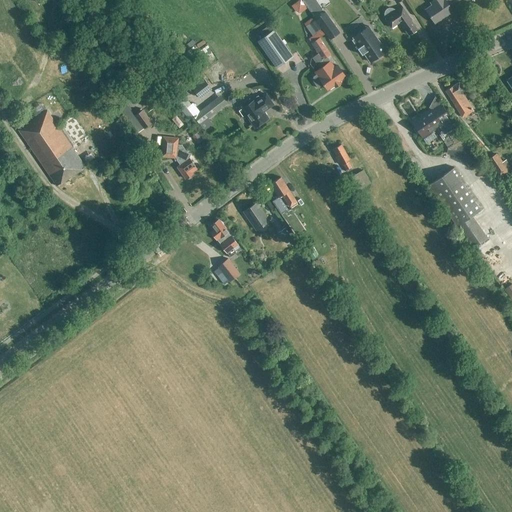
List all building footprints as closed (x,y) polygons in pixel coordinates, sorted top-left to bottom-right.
[(458,0),(432,0),(428,3),(430,6),(425,9),(434,24),(453,11),(449,5),(456,0),(457,1),(458,0)] [(384,16),(385,18),(385,19),(391,28),(399,22),(409,35),(417,29),(408,16),(401,7),(396,11),(394,9),(391,8),(389,8),(386,9),(384,11),(384,13),(384,16)] [(323,10),(315,16),(330,38),(339,32),(323,10)] [(39,23),(34,25),(39,37),(44,35),(39,23)] [(258,32),(262,38),(256,42),(275,69),(292,57),(269,24),(258,32)] [(364,53),(370,62),(386,51),(369,26),(353,37),(353,39),(351,40),(362,55),(364,53)] [(330,62),(327,57),(331,54),(320,38),(311,43),(322,59),(319,61),(318,66),(320,69),(315,72),(316,74),(313,76),(312,78),(312,81),(314,83),(317,88),(324,84),(327,90),(345,77),(337,65),(334,67),(330,62)] [(205,47),(213,58),(220,52),(213,42),(205,47)] [(71,56),(50,70),(54,77),(76,62),(71,56)] [(147,71),(142,74),(148,83),(152,80),(147,71)] [(210,90),(201,78),(197,72),(185,81),(199,99),(210,90)] [(462,117),(473,110),(462,92),(464,91),(459,82),(453,86),(445,90),(462,117)] [(255,100),(251,102),(249,98),(236,107),(242,116),(246,114),(255,127),(268,118),(263,111),(273,104),(266,94),(256,101),(255,100)] [(187,107),(193,116),(200,125),(226,104),(220,96),(200,111),(193,103),(187,107)] [(428,108),(429,109),(419,116),(420,116),(412,122),(422,137),(437,127),(442,134),(439,136),(447,149),(446,154),(447,154),(451,155),(455,156),(459,158),(462,160),(466,163),(469,165),(471,169),(479,162),(441,103),(439,105),(434,97),(428,108)] [(134,117),(143,130),(152,123),(147,117),(150,115),(145,108),(134,117)] [(57,186),(85,167),(47,111),(18,130),(57,186)] [(203,139),(198,132),(192,136),(197,143),(203,139)] [(161,137),(161,143),(159,158),(176,159),(180,165),(177,167),(186,179),(187,178),(189,179),(191,177),(191,175),(192,174),(191,172),(197,168),(189,158),(190,154),(185,152),(181,145),(177,145),(177,138),(161,137)] [(347,172),(352,169),(351,167),(348,160),(350,159),(341,144),(333,149),(338,158),(337,159),(340,165),(342,163),(347,172)] [(511,170),(505,160),(502,162),(496,154),(488,160),(502,181),(511,174),(511,170)] [(486,238),(471,216),(483,208),(454,167),(429,185),(472,248),(486,238)] [(355,174),(345,180),(347,182),(351,190),(353,194),(370,184),(368,180),(363,170),(355,174)] [(290,207),(297,202),(281,177),(270,184),(278,198),(282,195),(290,207)] [(256,202),(255,203),(242,212),(255,231),(269,221),(256,202)] [(291,207),(287,210),(281,213),(294,233),(304,226),(291,207)] [(218,219),(211,225),(210,226),(213,230),(211,232),(226,253),(227,252),(230,257),(236,252),(232,248),(237,244),(231,236),(228,232),(218,219)] [(287,244),(292,240),(284,229),(279,233),(287,244)] [(331,248),(325,238),(317,242),(323,253),(331,248)] [(312,259),(318,256),(312,246),(306,249),(312,259)] [(229,282),(231,280),(239,274),(228,259),(217,266),(229,282)] [(511,300),(511,283),(511,284),(503,290),(511,301),(511,300)]
